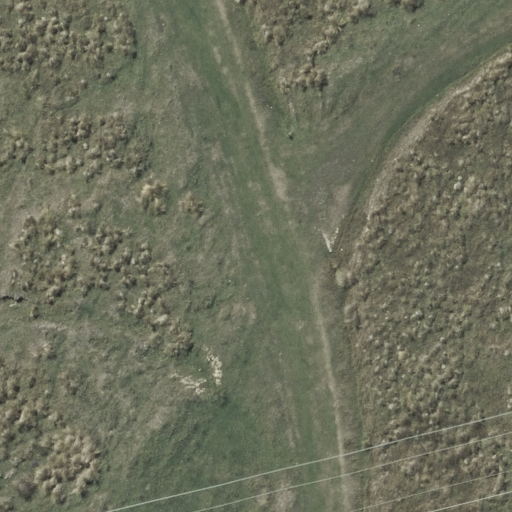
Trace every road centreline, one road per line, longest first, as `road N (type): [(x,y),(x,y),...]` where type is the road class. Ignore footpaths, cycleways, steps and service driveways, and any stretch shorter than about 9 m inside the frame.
road 1 (track): [(333,511),(312,362),(199,0)]
road 2 (track): [(284,270),(389,99),(511,9)]
